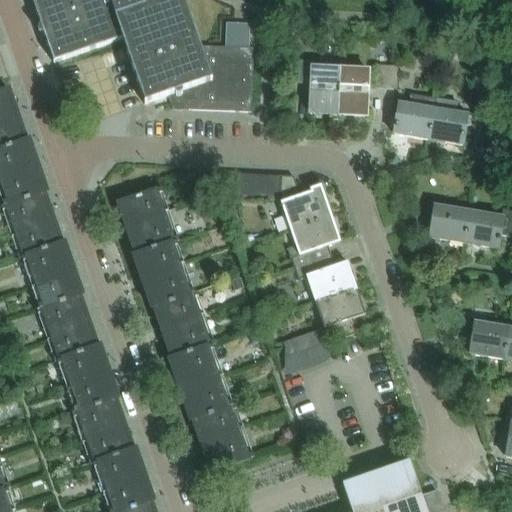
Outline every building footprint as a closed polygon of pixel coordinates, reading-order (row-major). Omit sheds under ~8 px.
[(188,111),(250,114),(253,49),(200,47),(183,0),(30,0),(53,64),(122,41),(144,106),(181,93),(188,111)] [(373,90),(385,90),(386,67),(374,66),(373,90)] [(311,113),(337,114),(339,68),(325,67),(325,69),(311,68),(309,115),(310,115),(311,113)] [(397,67),(386,67),(385,90),(396,91),(397,67)] [(339,68),(337,114),(364,115),(364,117),(365,117),(368,71),(353,71),(353,68),(339,68)] [(18,121),(19,120),(16,111),(14,111),(7,90),(0,92),(0,149),(25,141),(18,121)] [(394,135),(430,141),(436,100),(408,95),(407,106),(399,104),(394,135)] [(436,100),(430,141),(461,147),(467,116),(455,114),(457,104),(436,100)] [(38,172),(39,172),(36,162),(34,162),(28,141),(25,141),(0,149),(0,206),(1,209),(43,195),(46,194),(38,172)] [(201,172),(200,194),(200,197),(212,197),(213,173),(201,172)] [(212,197),(223,198),(224,173),(213,173),(212,197)] [(235,198),(236,174),(224,173),(223,198),(235,198)] [(235,198),(246,199),(248,175),(236,174),(235,198)] [(257,200),(258,175),(248,175),(246,199),(257,200)] [(257,200),(269,200),(270,176),(258,175),(257,200)] [(278,201),(280,200),(281,176),(270,176),(269,200),(278,201)] [(281,176),(280,200),(298,193),(292,177),(281,176)] [(288,232),(330,217),(319,187),(298,193),(280,200),(278,201),(288,232)] [(133,258),(179,243),(160,189),(156,191),(156,190),(128,199),(126,198),(123,199),(122,202),(117,203),(135,256),(132,256),(133,258)] [(54,225),(55,224),(51,214),(50,215),(43,195),(1,209),(18,259),(61,245),(54,225)] [(429,238),(464,244),(469,213),(434,207),(429,238)] [(500,219),(469,213),(464,244),(495,250),(497,236),(511,239),(511,232),(511,212),(502,211),(500,219)] [(330,217),(288,232),(297,258),(288,261),(292,271),(330,258),(326,248),(339,244),(330,217)] [(247,237),(235,241),(237,249),(250,245),(247,237)] [(198,297),(179,243),(133,258),(151,309),(153,308),(155,312),(198,297)] [(74,274),(75,274),(71,265),(63,244),(61,245),(18,259),(36,311),(79,296),(82,296),(74,274)] [(304,278),(313,303),(354,289),(346,263),(333,267),(330,258),(292,271),(295,281),(304,278)] [(240,280),(232,283),(236,293),(244,289),(240,280)] [(323,345),(356,334),(351,319),(363,315),(354,289),(313,303),(321,328),(318,329),(323,345)] [(89,328),(91,327),(87,317),(86,317),(79,296),(36,311),(54,362),(97,347),(89,328)] [(171,367),(216,351),(198,297),(155,312),(171,359),(168,360),(171,367)] [(468,356),(502,361),(508,330),(473,324),(468,356)] [(511,330),(508,330),(502,361),(511,363),(511,330)] [(99,346),(97,347),(54,362),(72,415),(115,400),(117,399),(110,378),(111,378),(107,368),(99,346)] [(235,405),(216,351),(171,367),(189,421),(235,405)] [(125,431),(127,430),(123,420),(121,421),(115,400),(72,415),(90,465),(132,451),(125,431)] [(189,421),(190,423),(193,422),(211,474),(249,461),(248,460),(253,458),(235,405),(189,421)] [(146,482),(147,482),(143,471),(142,472),(135,450),(132,451),(90,465),(106,511),(127,511),(151,504),(154,503),(146,482)] [(0,491),(9,488),(0,461),(0,491)] [(426,511),(409,461),(353,481),(363,511),(426,511)] [(0,511),(17,511),(9,488),(0,491),(0,511)]
